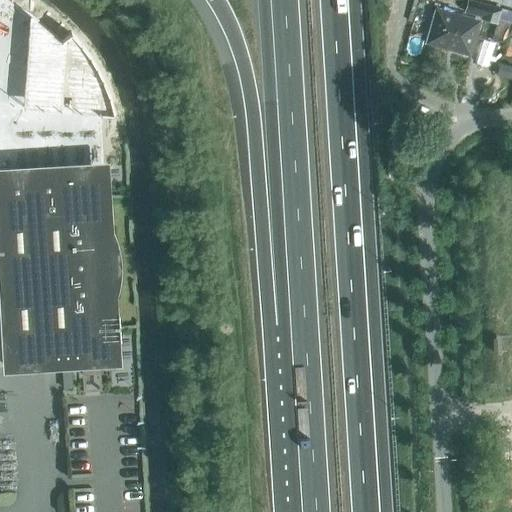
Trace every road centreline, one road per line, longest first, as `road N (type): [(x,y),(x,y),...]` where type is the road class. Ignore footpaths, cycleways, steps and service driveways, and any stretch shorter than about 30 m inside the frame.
road 1 (motorway): [(366,511),(337,0)]
road 2 (unclassified): [(449,511),(427,182),(447,144),(485,124)]
road 3 (motorway): [(216,0),(243,65),(296,325)]
road 4 (motorway): [(276,0),(296,325)]
road 5 (motorway): [(296,325),(308,511)]
road 6 (unknown): [(0,29),(47,63),(64,99),(56,122),(0,140)]
